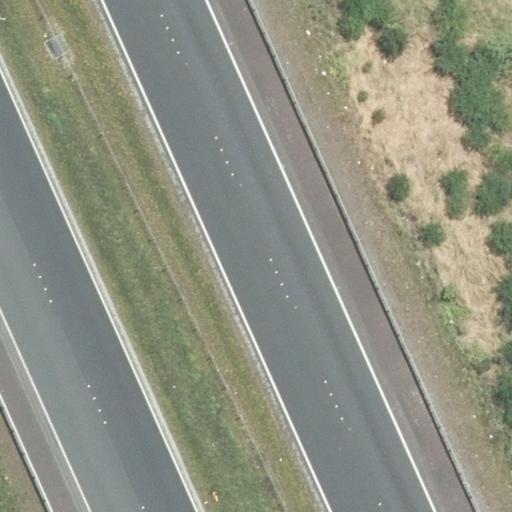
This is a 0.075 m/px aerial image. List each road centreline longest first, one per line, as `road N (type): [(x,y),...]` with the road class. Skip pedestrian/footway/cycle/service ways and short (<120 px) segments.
road 1 (motorway): [(185,0),(412,511)]
road 2 (motorway): [(122,511),(0,237)]
